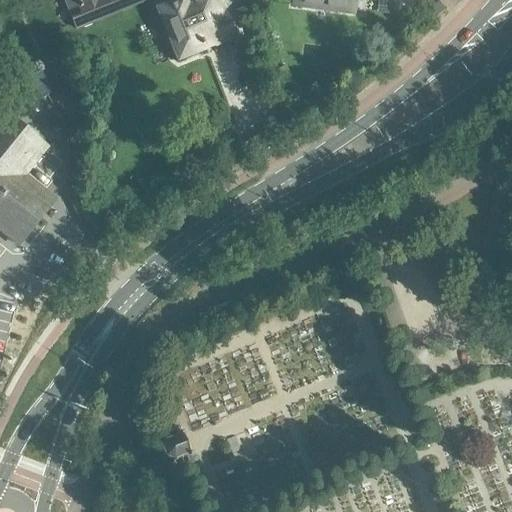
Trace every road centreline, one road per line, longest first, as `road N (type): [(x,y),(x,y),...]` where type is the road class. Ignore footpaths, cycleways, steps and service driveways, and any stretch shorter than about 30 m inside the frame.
road 1 (primary): [(502,0),(339,139),(243,198),(128,285),(28,425),(0,481)]
road 2 (primary): [(42,511),(87,378),(146,301),(209,245),(450,114),(511,69)]
road 3 (unclassified): [(80,511),(121,378),(158,328),(362,234)]
road 4 (unclassified): [(466,324),(408,346),(362,234)]
road 5 (unclassified): [(466,324),(396,221),(362,234)]
road 6 (unclassified): [(476,322),(506,174)]
